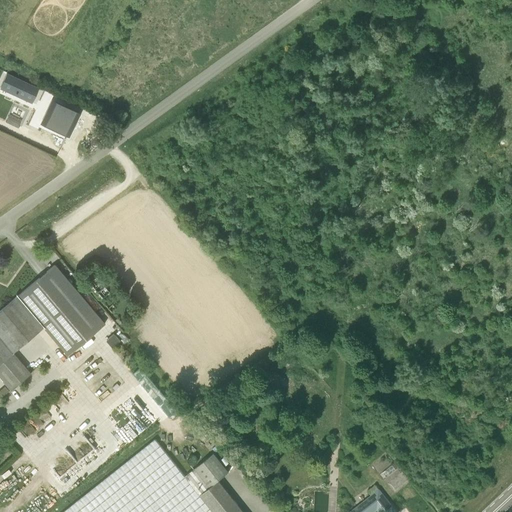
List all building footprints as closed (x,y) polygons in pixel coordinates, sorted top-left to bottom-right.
[(49,95),(37,89),(6,76),(0,88),(31,102),(34,96),(47,101),(49,95)] [(68,136),(78,114),(63,107),(53,129),(68,136)] [(67,356),(104,324),(54,265),(17,296),(16,294),(15,295),(17,296),(0,310),(0,378),(10,391),(30,374),(13,353),(43,327),(67,356)] [(116,308),(111,303),(112,303),(106,295),(114,288),(105,278),(101,282),(96,277),(86,285),(106,308),(107,307),(111,313),(116,308)] [(105,341),(112,348),(120,341),(114,334),(105,341)] [(156,438),(63,511),(213,511),(184,476),(156,438)] [(229,472),(215,453),(184,476),(213,511),(244,511),(219,479),(229,472)] [(371,496),(363,502),(370,511),(374,508),(377,511),(397,511),(376,485),(368,491),(371,496)]
